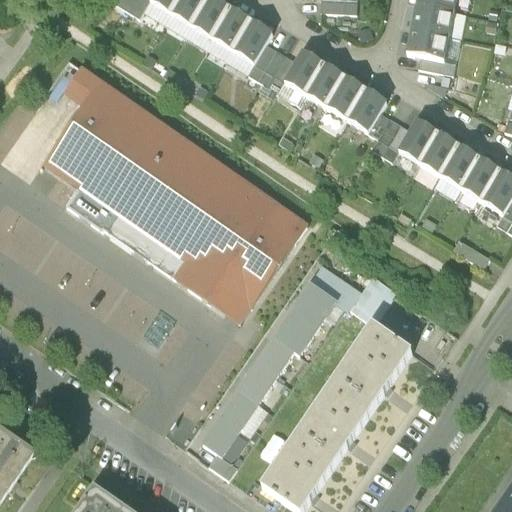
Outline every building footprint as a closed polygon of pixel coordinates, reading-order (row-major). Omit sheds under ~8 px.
[(141,25),(153,5),(144,0),(120,0),(115,9),(141,25)] [(156,0),(153,5),(173,18),(183,0),(156,0)] [(211,1),(208,0),(183,0),(173,18),(193,30),(211,1)] [(358,23),(359,0),(322,0),(322,20),(358,23)] [(429,0),(427,8),(464,16),(467,0),(429,0)] [(231,13),(211,1),(193,30),(214,42),(231,13)] [(427,8),(422,32),(458,40),(464,16),(427,8)] [(251,25),(231,13),(214,42),(234,54),(251,25)] [(272,37),(251,25),(234,54),(255,66),(272,37)] [(452,64),(458,40),(422,32),(416,56),(452,64)] [(278,96),(296,67),(268,50),(250,80),(278,96)] [(289,89),(310,102),(329,71),(307,58),(289,89)] [(455,69),(420,63),(418,74),(453,80),(455,69)] [(350,83),(329,71),(310,102),(332,114),(350,83)] [(282,211),(86,76),(69,100),(85,112),(45,170),(82,195),(70,213),(109,240),(121,223),(172,259),(161,274),(213,310),(282,211)] [(371,96),(350,83),(332,114),(353,127),(371,96)] [(393,109),(371,96),(353,127),(374,140),(393,109)] [(395,167),(411,135),(390,124),(374,156),(395,167)] [(402,158),(423,170),(441,141),(420,128),(402,158)] [(461,153),(441,141),(423,170),(443,183),(461,153)] [(482,166),(461,153),(443,183),(463,195),(482,166)] [(502,178),(482,166),(463,195),(484,208),(502,178)] [(511,208),(511,184),(502,178),(484,208),(504,221),(511,208)] [(457,244),(452,253),(483,268),(487,259),(457,244)] [(175,355),(190,330),(181,328),(161,316),(153,314),(155,305),(97,270),(93,295),(83,293),(100,303),(100,304),(114,313),(109,321),(116,322),(123,326),(136,304),(131,334),(162,353),(175,355)] [(324,274),(204,450),(222,462),(293,357),(300,362),(336,309),(345,315),(347,312),(351,315),(362,299),(324,274)] [(93,370),(103,358),(32,305),(23,317),(93,370)] [(375,332),(338,386),(375,412),(413,358),(375,332)] [(338,386),(300,439),(338,465),(375,412),(338,386)] [(291,511),(305,511),(338,465),(300,439),(263,492),(291,511)] [(0,441),(0,505),(30,462),(0,441)] [(118,511),(96,496),(85,511),(118,511)] [(511,511),(511,497),(502,511),(511,511)]
